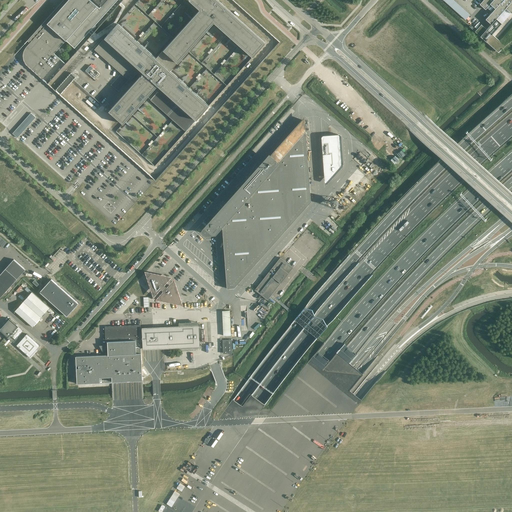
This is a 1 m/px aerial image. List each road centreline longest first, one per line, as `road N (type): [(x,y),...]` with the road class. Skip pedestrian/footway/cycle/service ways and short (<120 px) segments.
road 1 (trunk): [(511,102),(328,287),(237,402),(170,511)]
road 2 (motorway): [(511,126),(462,167),(314,327),(257,399),(187,511)]
road 3 (motorway): [(215,511),(323,355),(511,160)]
road 4 (motorway): [(234,511),(350,348),(511,182)]
road 5 (tertiary): [(511,213),(367,345),(246,511)]
road 6 (unknown): [(222,0),(260,36),(261,47),(156,167),(126,150),(64,90)]
road 7 (tertiary): [(277,511),(376,373),(474,267)]
road 8 (unclassified): [(328,50),(511,212)]
road 9 (unclassified): [(511,202),(334,44)]
road 10 (unclassified): [(139,225),(274,75)]
road 11 (unclassified): [(116,242),(0,143)]
road 12 (unclassified): [(69,340),(158,242)]
